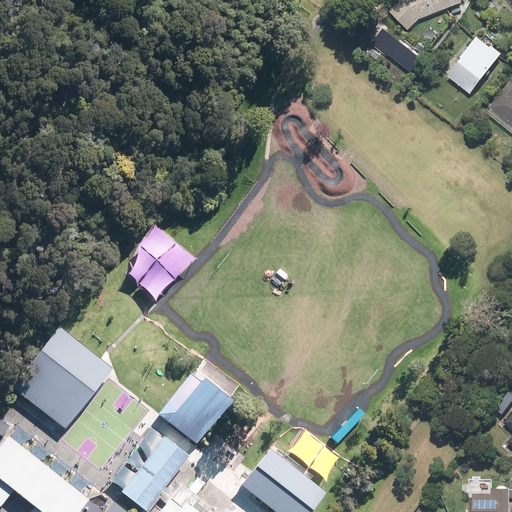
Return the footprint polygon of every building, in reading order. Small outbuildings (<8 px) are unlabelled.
[(456,0),(405,0),(394,14),(411,27),(418,18),(458,3),(456,0)] [(470,91),(499,55),(480,40),(451,76),(470,91)] [(511,124),(511,88),(509,86),(491,108),(511,124)] [(59,436),(110,370),(57,330),(7,396),(59,436)] [(192,377),(188,373),(173,393),(157,414),(196,443),(227,403),(192,377)] [(101,511),(3,436),(0,439),(0,506),(12,491),(30,505),(24,511),(101,511)] [(143,511),(144,511),(185,457),(159,438),(118,494),(143,511)] [(262,451),(232,488),(262,511),(303,511),(318,495),(262,451)] [(506,511),(506,490),(491,491),(491,495),(473,495),(472,511),(506,511)] [(197,511),(172,492),(156,511),(197,511)]
